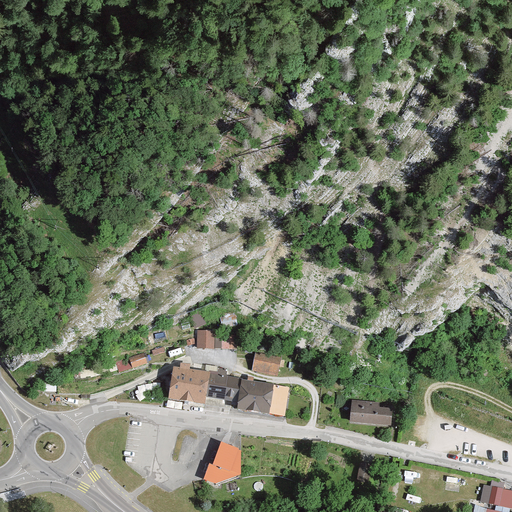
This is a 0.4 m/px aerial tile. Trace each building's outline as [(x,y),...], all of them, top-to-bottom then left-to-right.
[(215,331),(198,331),(198,350),(229,351),(230,337),(215,337),(215,331)] [(121,373),(150,363),(146,352),(117,361),(121,373)] [(283,360),(258,354),(253,371),(279,377),(283,360)] [(291,386),(173,367),(168,400),(204,406),(206,399),(238,404),(237,411),(286,420),(291,386)] [(380,404),(352,401),(350,423),(391,428),(393,410),(379,409),(380,404)] [(241,451),(222,444),(213,466),(209,464),(203,481),(216,487),(241,475),(241,451)] [(358,478),(370,481),(374,468),(362,464),(358,478)] [(479,480),(470,478),(465,498),(474,500),(479,480)] [(504,490),(484,485),(480,500),(500,505),(504,490)]
